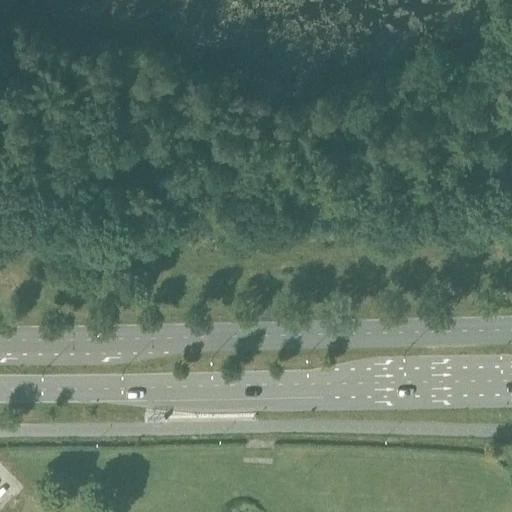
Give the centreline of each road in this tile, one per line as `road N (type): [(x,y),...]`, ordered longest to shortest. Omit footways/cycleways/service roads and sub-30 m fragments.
road 1 (primary): [(511,331),(0,341)]
road 2 (primary): [(0,390),(511,381)]
